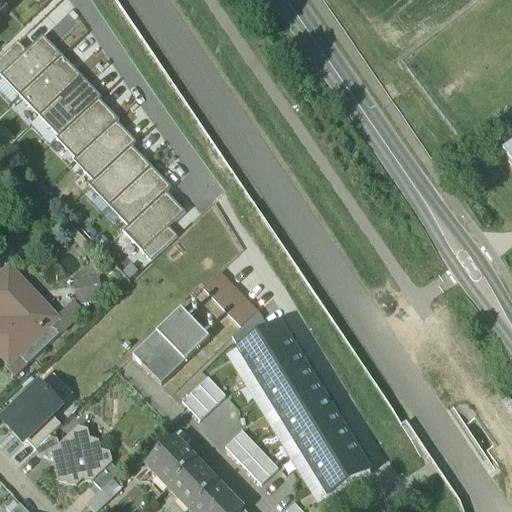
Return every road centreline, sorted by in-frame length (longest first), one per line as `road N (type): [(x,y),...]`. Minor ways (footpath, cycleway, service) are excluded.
road 1 (secondary): [(147,0),(492,511)]
road 2 (track): [(389,359),(414,303),(204,0)]
road 3 (tertiary): [(511,333),(286,0)]
road 4 (residential): [(78,0),(216,200)]
